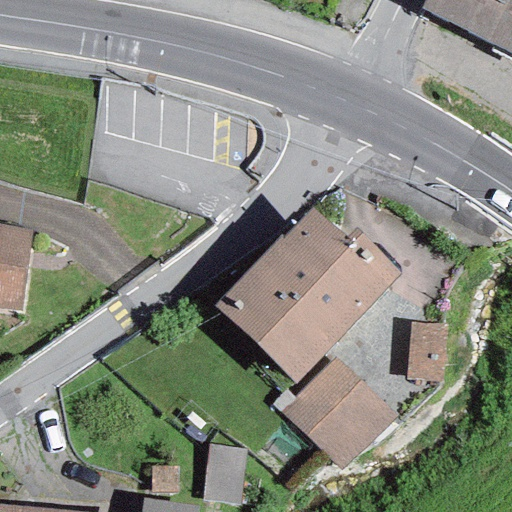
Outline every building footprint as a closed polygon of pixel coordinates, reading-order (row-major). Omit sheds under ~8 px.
[(511,0),(437,0),(425,24),(511,69),(511,0)] [(413,314),(330,227),(233,320),(309,398),(283,423),(338,480),(400,421),(353,372),(413,314)] [(28,255),(0,253),(0,373),(22,375),(28,255)] [(448,380),(450,322),(415,321),(413,379),(448,380)] [(206,511),(207,508),(151,502),(149,511),(206,511)]
